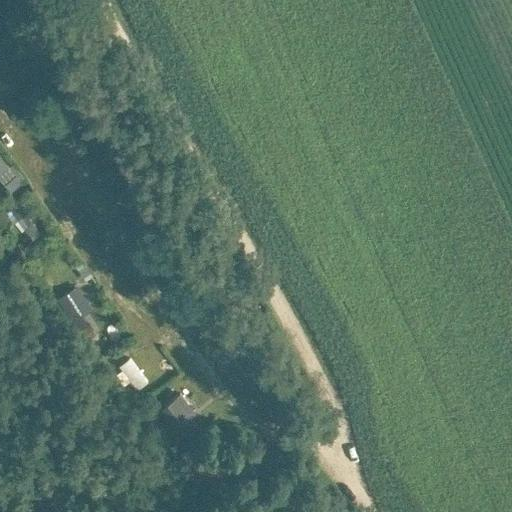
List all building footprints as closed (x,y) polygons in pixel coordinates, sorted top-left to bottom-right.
[(72,21),(52,43),(60,51),(81,29),(72,21)] [(68,108),(80,127),(88,123),(93,131),(96,130),(97,132),(110,125),(91,93),(76,103),(68,108)] [(128,141),(111,151),(116,159),(133,149),(128,141)] [(0,170),(9,164),(0,151),(0,170)] [(9,205),(31,235),(38,229),(16,200),(9,205)] [(0,203),(0,218),(5,225),(13,220),(3,207),(3,208),(0,203)] [(58,298),(72,319),(90,307),(76,286),(58,298)] [(77,331),(83,342),(97,333),(90,322),(77,331)] [(129,355),(119,363),(124,369),(123,371),(127,376),(129,375),(138,387),(148,379),(129,355)] [(264,360),(245,373),(271,409),(289,396),(264,360)] [(196,410),(181,390),(162,405),(167,411),(161,416),(178,439),(199,423),(192,413),(196,410)] [(202,439),(177,459),(186,469),(192,464),(211,488),(231,472),(202,439)]
